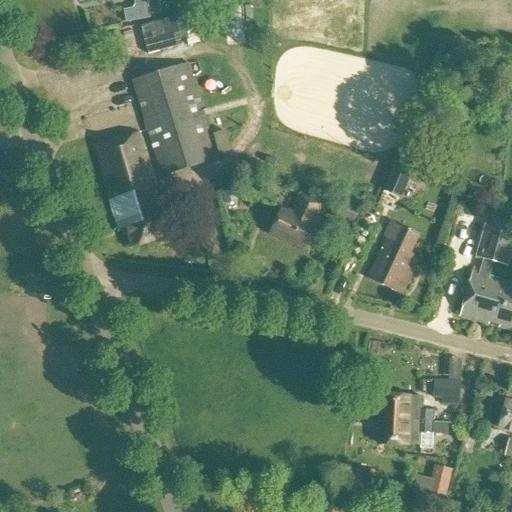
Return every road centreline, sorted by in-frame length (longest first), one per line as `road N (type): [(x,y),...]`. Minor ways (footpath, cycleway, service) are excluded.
road 1 (unclassified): [(511,356),(359,318),(144,282),(91,290)]
road 2 (tertiary): [(91,290),(0,48)]
road 3 (tertiary): [(174,511),(91,290)]
